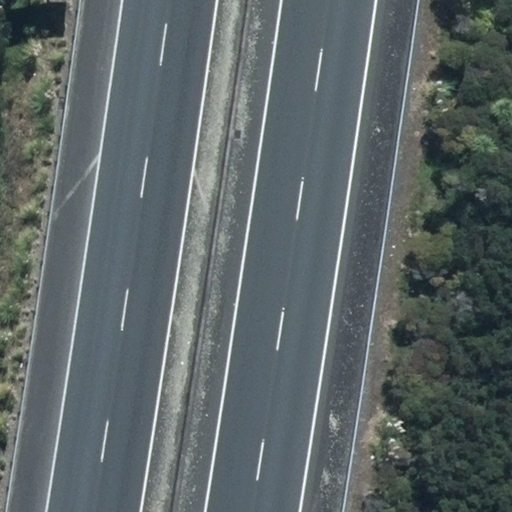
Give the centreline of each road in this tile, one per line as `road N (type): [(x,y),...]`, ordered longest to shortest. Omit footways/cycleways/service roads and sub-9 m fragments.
road 1 (motorway): [(85,511),(169,0)]
road 2 (motorway): [(323,0),(251,511)]
